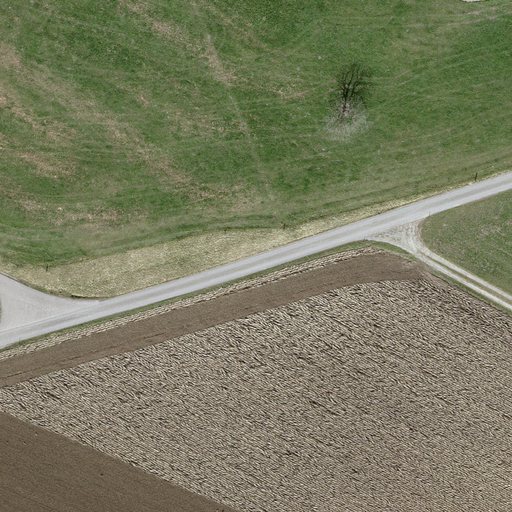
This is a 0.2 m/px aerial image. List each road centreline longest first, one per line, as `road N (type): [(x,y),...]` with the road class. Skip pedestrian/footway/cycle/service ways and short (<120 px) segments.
road 1 (track): [(42,325),(511,185)]
road 2 (track): [(395,225),(422,256),(511,305)]
